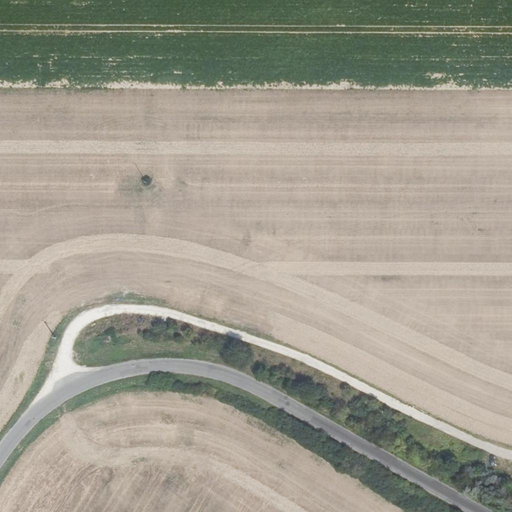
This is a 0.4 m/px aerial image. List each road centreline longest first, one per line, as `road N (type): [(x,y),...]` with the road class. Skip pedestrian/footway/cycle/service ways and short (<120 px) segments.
road 1 (tertiary): [(501,511),(252,390),(181,367),(100,378),(20,427),(0,461)]
road 2 (track): [(511,466),(484,460),(308,374),(117,326),(85,330),(62,403)]
